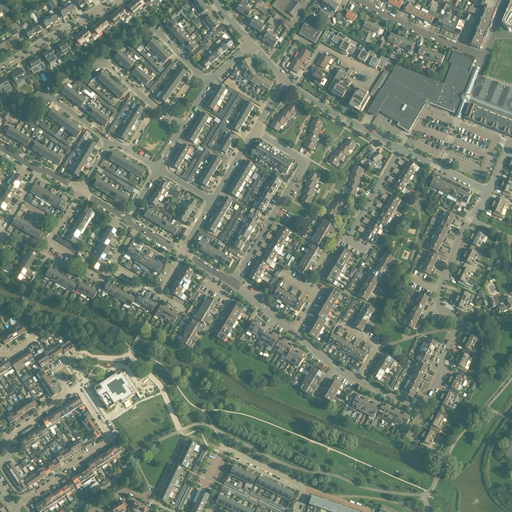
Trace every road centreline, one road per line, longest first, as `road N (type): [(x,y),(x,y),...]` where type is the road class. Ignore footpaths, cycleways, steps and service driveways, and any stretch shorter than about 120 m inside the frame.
road 1 (residential): [(421,411),(457,326),(438,296),(489,190)]
road 2 (residential): [(233,282),(304,162),(256,130)]
road 3 (residential): [(14,507),(108,441),(81,394),(68,391)]
road 4 (residential): [(59,228),(54,245),(103,279),(137,228)]
road 5 (residential): [(302,489),(223,448),(203,488)]
road 6 (residential): [(0,69),(114,0)]
road 7 (residential): [(477,55),(359,0)]
road 8 (residential): [(364,250),(348,237),(400,149)]
road 9 (residential): [(400,149),(295,89)]
